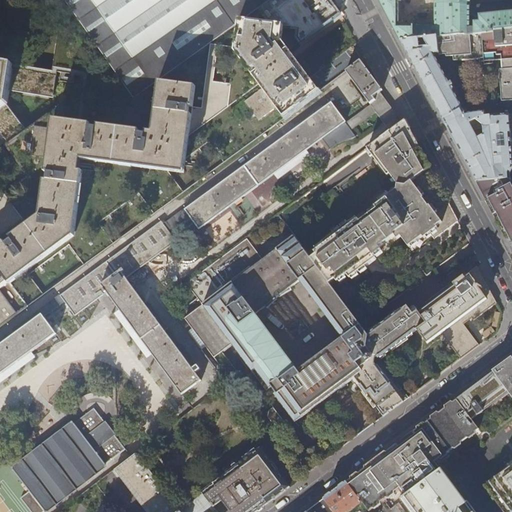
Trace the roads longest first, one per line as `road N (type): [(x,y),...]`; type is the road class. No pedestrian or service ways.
road 1 (residential): [(511,277),(362,0)]
road 2 (residential): [(281,511),(511,339)]
